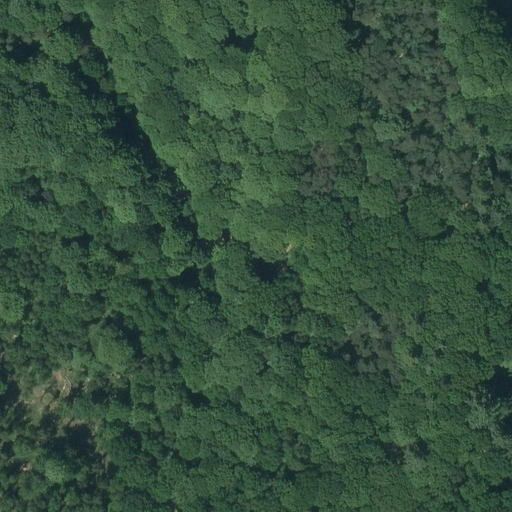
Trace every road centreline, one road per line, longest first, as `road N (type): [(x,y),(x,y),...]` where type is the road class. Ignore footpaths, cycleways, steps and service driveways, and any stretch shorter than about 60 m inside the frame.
road 1 (track): [(141,511),(188,348),(198,243),(110,68),(89,0)]
road 2 (track): [(199,260),(107,160),(36,133),(0,132)]
